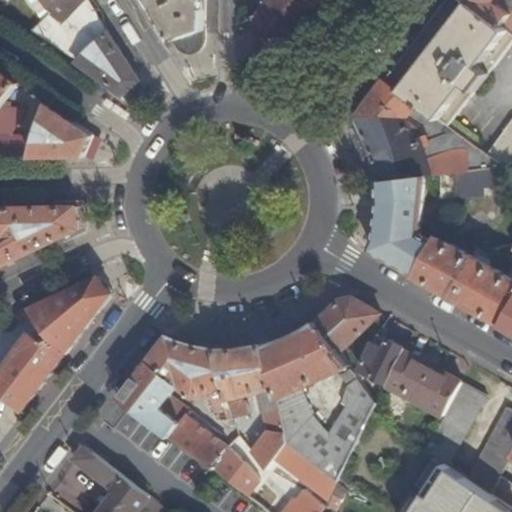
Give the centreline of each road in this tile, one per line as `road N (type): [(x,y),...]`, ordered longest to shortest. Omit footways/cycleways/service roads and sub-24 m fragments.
road 1 (residential): [(168,277),(0,495)]
road 2 (residential): [(511,357),(312,245)]
road 3 (residential): [(0,34),(155,140)]
road 4 (residential): [(400,0),(297,138)]
road 5 (residential): [(168,277),(204,295),(255,294),(298,266),(312,245)]
road 6 (residential): [(0,298),(138,236)]
road 7 (residential): [(137,172),(0,175)]
road 8 (residential): [(190,115),(118,0)]
